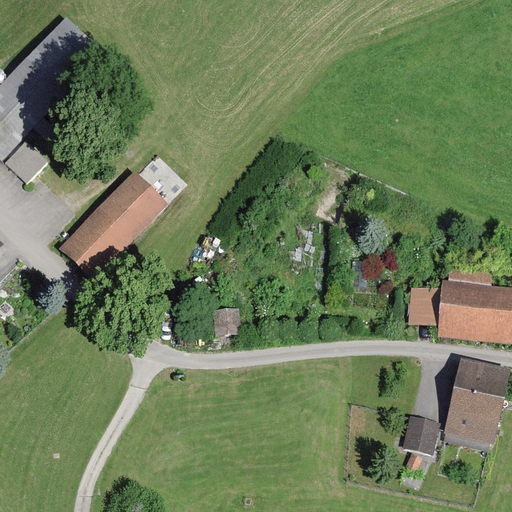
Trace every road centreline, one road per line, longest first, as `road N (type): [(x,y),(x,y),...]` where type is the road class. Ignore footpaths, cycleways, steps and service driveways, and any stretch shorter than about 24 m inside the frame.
road 1 (residential): [(511,366),(409,352),(164,354)]
road 2 (residential): [(164,354),(0,214)]
road 3 (residential): [(81,511),(109,437),(164,354)]
